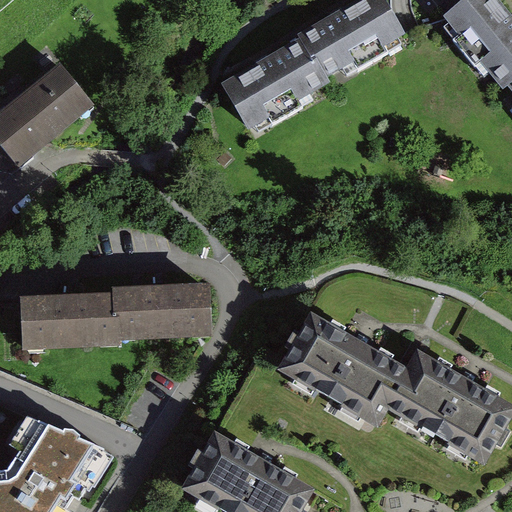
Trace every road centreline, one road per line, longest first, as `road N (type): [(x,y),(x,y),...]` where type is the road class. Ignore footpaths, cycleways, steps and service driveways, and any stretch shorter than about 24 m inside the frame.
road 1 (residential): [(111,511),(204,377),(235,301),(230,270),(147,165)]
road 2 (residential): [(0,205),(50,164),(84,157),(147,165)]
